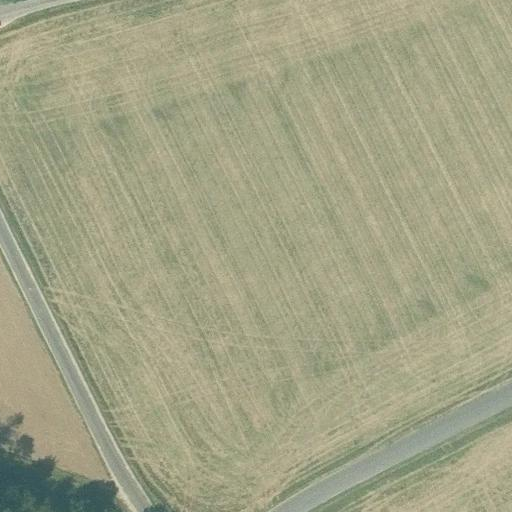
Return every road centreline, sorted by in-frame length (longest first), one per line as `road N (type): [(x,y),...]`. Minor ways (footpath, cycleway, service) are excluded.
road 1 (unclassified): [(0,222),(105,444),(149,511)]
road 2 (unclassified): [(283,511),(511,395)]
